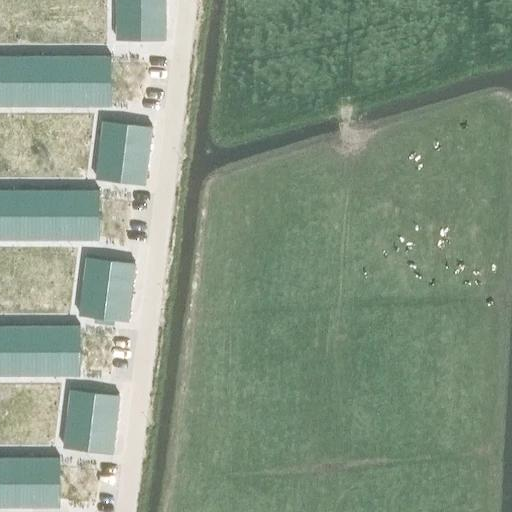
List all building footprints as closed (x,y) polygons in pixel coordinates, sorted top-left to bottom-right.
[(0,20),(0,69),(19,69),(19,21),(0,20)] [(20,21),(20,69),(39,69),(39,21),(20,21)] [(40,21),(40,70),(60,69),(60,21),(40,21)] [(60,21),(60,69),(80,69),(80,21),(60,21)] [(80,21),(80,69),(100,69),(100,21),(80,21)] [(101,21),(101,69),(120,69),(120,21),(101,21)] [(113,85),(105,145),(153,151),(161,92),(113,85)] [(4,155),(4,203),(24,203),(24,155),(4,155)] [(24,155),(24,203),(44,203),(44,155),(24,155)] [(45,155),(45,203),(64,203),(64,155),(45,155)] [(65,155),(65,203),(84,203),(84,155),(65,155)] [(85,155),(85,203),(105,203),(105,155),(85,155)] [(97,221),(90,281),(138,286),(145,226),(97,221)] [(0,290),(0,338),(8,339),(8,290),(0,290)] [(9,290),(9,339),(28,339),(28,290),(9,290)] [(29,290),(29,339),(48,339),(48,290),(29,290)] [(49,290),(49,339),(69,339),(69,290),(49,290)] [(69,290),(69,339),(89,339),(89,290),(69,290)] [(80,354),(73,414),(121,419),(128,359),(80,354)] [(0,423),(0,472),(9,472),(9,424),(0,423)] [(9,424),(9,472),(29,472),(29,424),(9,424)] [(29,424),(29,472),(49,472),(49,424),(29,424)] [(50,424),(50,472),(69,472),(69,424),(50,424)]
